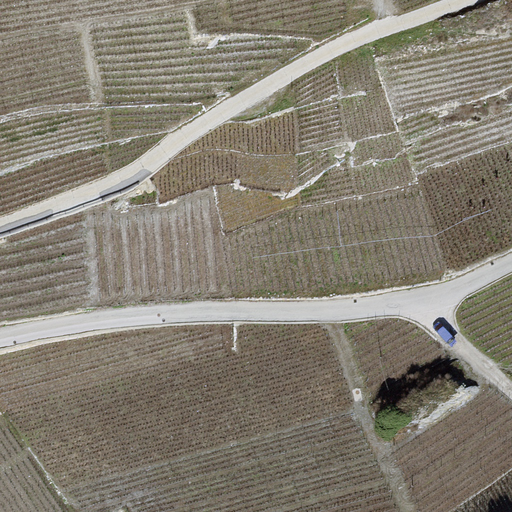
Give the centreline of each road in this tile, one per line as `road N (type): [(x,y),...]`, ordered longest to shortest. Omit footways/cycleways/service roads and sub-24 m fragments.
road 1 (track): [(0,225),(125,180),(226,111),(384,24),(455,0)]
road 2 (unclassified): [(421,297),(345,314),(169,311),(0,340)]
road 3 (track): [(421,297),(511,401)]
